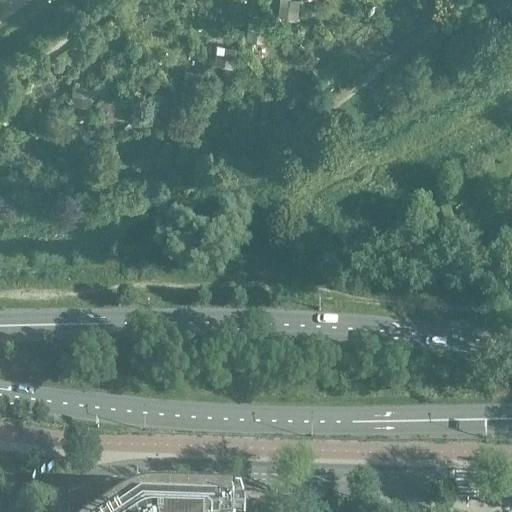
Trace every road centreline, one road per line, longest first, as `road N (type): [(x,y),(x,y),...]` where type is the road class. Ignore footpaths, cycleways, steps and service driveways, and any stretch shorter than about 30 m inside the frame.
road 1 (primary): [(0,395),(292,420),(511,419)]
road 2 (primary): [(511,343),(290,324),(112,323)]
road 3 (tertiary): [(28,511),(77,486),(124,475),(302,478)]
road 4 (tertiary): [(302,478),(330,487),(511,494)]
road 5 (tertiary): [(511,477),(330,470),(302,478)]
